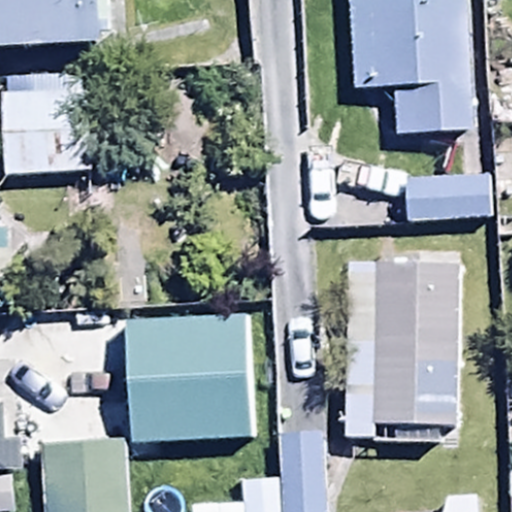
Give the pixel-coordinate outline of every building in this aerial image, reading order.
[(0,0),(0,56),(111,51),(108,0),(0,0)] [(469,0),(343,0),(347,96),(391,95),(392,141),(473,139),(469,0)] [(0,85),(0,183),(86,182),(85,84),(0,85)] [(403,185),(404,231),(487,229),(486,183),(403,185)] [(0,318),(11,318),(7,234),(0,234),(0,318)] [(452,435),(455,271),(345,270),(342,446),(376,446),(376,434),(452,435)] [(126,327),(129,451),(249,448),(246,325),(126,327)] [(0,419),(0,477),(16,477),(16,448),(1,448),(1,419),(0,419)] [(322,511),(322,441),(277,441),(278,511),(322,511)] [(37,448),(38,511),(124,511),(122,446),(37,448)] [(198,467),(144,469),(146,511),(176,511),(177,510),(200,509),(198,467)]
